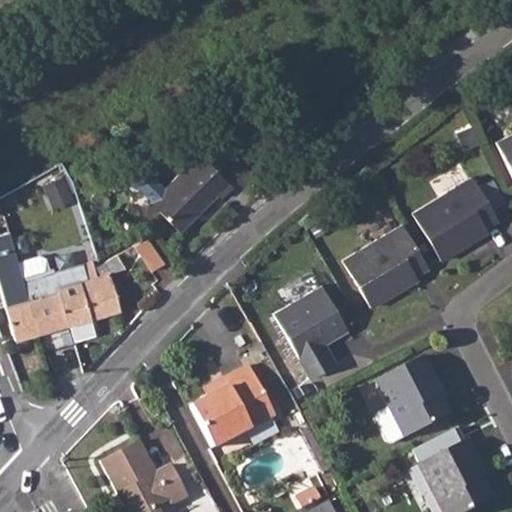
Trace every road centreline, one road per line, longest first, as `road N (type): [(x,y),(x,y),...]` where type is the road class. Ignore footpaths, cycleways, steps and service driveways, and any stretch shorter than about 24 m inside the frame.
road 1 (residential): [(23,466),(277,215),(511,33)]
road 2 (residential): [(511,428),(465,339),(469,307),(511,276)]
road 3 (unknown): [(224,511),(142,347)]
